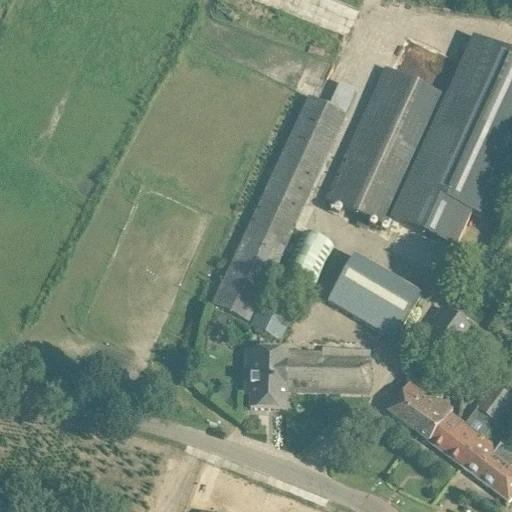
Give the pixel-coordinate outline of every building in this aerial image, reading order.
[(449,98),(392,225),(454,252),(471,215),(479,219),(492,190),(496,191),(511,155),(511,54),(476,38),(449,98)] [(370,224),(389,232),(392,225),(449,98),(385,69),(325,203),(359,218),(355,228),(366,233),(370,224)] [(310,99),(212,307),(249,324),(346,116),(310,99)] [(312,293),(333,247),(302,232),(281,278),(312,293)] [(354,258),(327,304),(394,343),(421,297),(354,258)] [(511,325),(511,324),(511,296),(498,316),(511,325)] [(280,343),(292,318),(262,304),(250,329),(280,343)] [(438,317),(441,320),(429,336),(451,352),(468,329),(443,310),(438,317)] [(246,352),(245,381),(251,381),(251,398),(250,411),(286,412),(286,395),(286,384),(289,384),(289,353),(285,353),(280,353),(246,352)] [(289,384),(286,384),(286,395),(370,396),(370,358),(322,355),(289,353),(289,384)] [(388,414),(416,435),(430,416),(428,415),(438,401),(411,382),(388,414)] [(416,435),(461,469),(482,441),(495,424),(511,402),(493,388),(464,427),(449,416),(452,411),(438,401),(428,415),(430,416),(416,435)] [(508,504),(511,498),(511,463),(482,441),(461,469),(508,504)]
